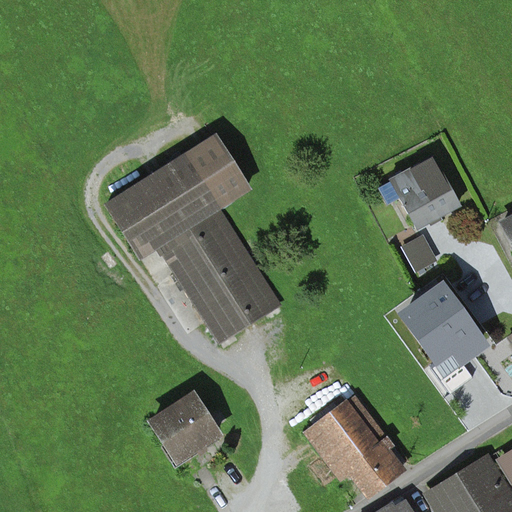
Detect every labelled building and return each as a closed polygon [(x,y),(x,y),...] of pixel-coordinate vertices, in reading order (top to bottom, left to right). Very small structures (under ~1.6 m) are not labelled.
[(217,126),(104,195),(138,251),(164,235),(225,334),(288,296),(228,199),(252,184),(217,126)] [(431,155),(386,181),(415,231),(460,206),(431,155)] [(511,212),(497,220),(511,252),(511,212)] [(443,279),(395,313),(431,362),(479,328),(443,279)] [(195,393),(150,421),(177,464),(222,435),(195,393)] [(349,400),(305,433),(357,500),(400,468),(349,400)] [(511,452),(497,462),(511,485),(511,452)] [(511,511),(511,495),(488,457),(427,495),(437,511),(511,511)] [(413,511),(407,500),(387,511),(413,511)]
